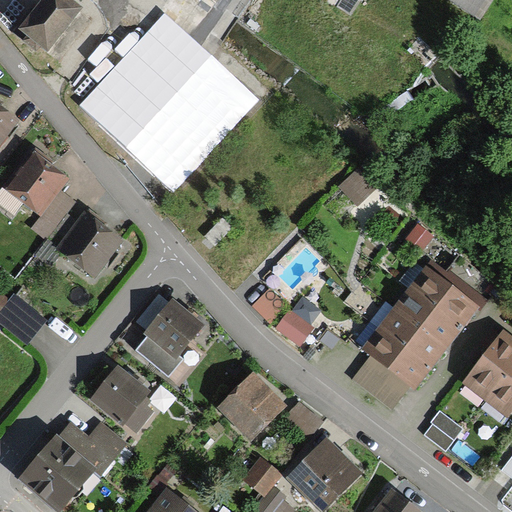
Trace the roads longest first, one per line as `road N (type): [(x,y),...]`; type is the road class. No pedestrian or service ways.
road 1 (secondary): [(0,430),(404,0)]
road 2 (residential): [(480,511),(258,343),(167,251)]
road 3 (residential): [(167,251),(0,459)]
road 4 (residential): [(167,251),(0,48)]
